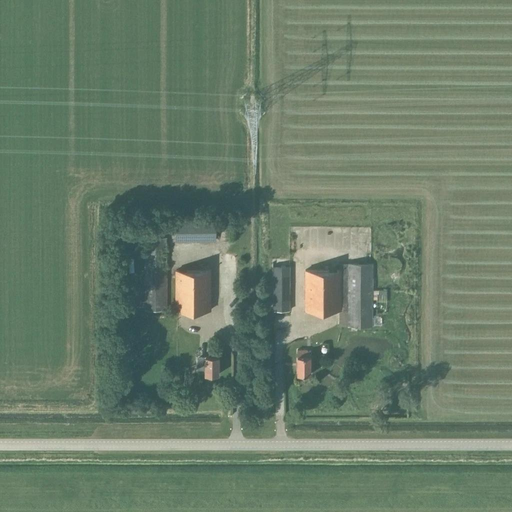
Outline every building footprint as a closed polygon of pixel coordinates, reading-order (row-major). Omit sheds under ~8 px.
[(216,240),(216,219),(175,219),(175,240),(216,240)] [(167,309),(167,237),(144,237),(144,309),(167,309)] [(372,325),(372,314),(377,314),(377,262),(340,262),(340,269),(305,270),(305,309),(340,309),(340,325),(372,325)] [(289,266),(273,266),(273,310),(289,310),(289,266)] [(176,309),(210,309),(210,270),(176,270),(176,309)] [(297,355),(297,374),(311,373),(310,355),(307,355),(307,349),(297,349),(297,355)] [(205,356),(205,374),(218,374),(218,356),(218,350),(208,350),(208,356),(205,356)]
